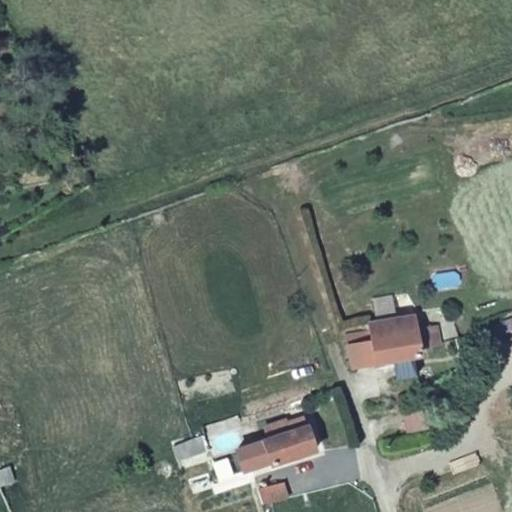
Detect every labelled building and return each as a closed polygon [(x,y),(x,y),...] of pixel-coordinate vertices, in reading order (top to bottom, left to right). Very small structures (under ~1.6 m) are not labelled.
[(413,319),(370,328),(372,336),(349,341),(355,372),(395,364),(414,361),(420,360),(418,347),(434,345),(432,331),(416,333),(413,319)] [(461,337),(466,351),(502,337),(498,324),(461,337)] [(414,361),(395,364),(399,383),(418,380),(414,361)] [(428,405),(404,411),(410,436),(435,430),(428,405)] [(246,430),(241,418),(218,427),(223,440),(246,430)] [(299,428),(310,424),(308,419),(296,422),(299,428)] [(318,450),(310,424),(299,428),(250,444),(257,466),(273,459),(275,464),(318,450)] [(223,440),(218,427),(175,443),(180,457),(223,440)] [(261,487),(266,503),(291,495),(287,480),(261,487)]
